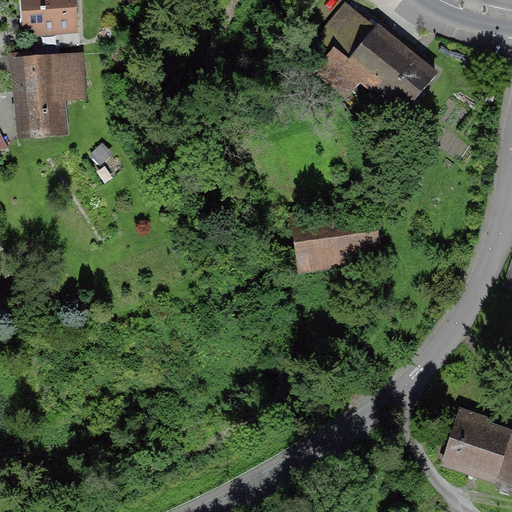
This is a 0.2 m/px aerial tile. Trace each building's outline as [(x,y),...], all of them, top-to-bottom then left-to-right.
[(26,0),(27,14),(22,18),(23,26),(28,30),(28,33),(76,30),(74,0),(26,0)] [(407,119),(438,77),(335,3),(305,45),(407,119)] [(35,47),(36,58),(60,57),(59,45),(35,47)] [(60,57),(36,58),(33,55),(14,56),(17,97),(63,93),(60,57)] [(85,55),(60,57),(63,93),(64,101),(88,99),(85,55)] [(63,93),(17,97),(20,136),(66,133),(64,101),(63,93)] [(0,147),(9,148),(0,130),(0,147)] [(0,159),(9,159),(9,148),(0,147),(0,159)] [(103,147),(93,155),(103,166),(112,157),(103,147)] [(289,226),(297,278),(383,265),(376,214),(289,226)] [(511,456),(511,431),(458,411),(437,467),(499,491),(511,456)]
